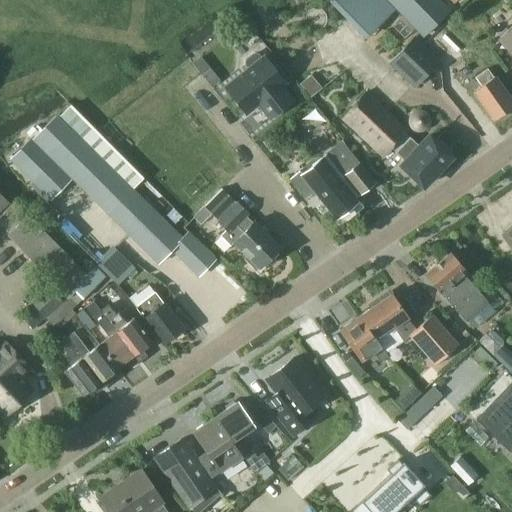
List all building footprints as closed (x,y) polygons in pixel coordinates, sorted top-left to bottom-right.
[(386,0),(396,10),(423,37),(450,11),(440,1),(438,0),(386,0)] [(511,53),(511,24),(497,38),(511,53)] [(415,36),(389,64),(414,88),(440,62),(415,36)] [(247,67),(224,85),(247,114),(258,105),(269,119),(294,99),(283,85),(286,83),(263,55),(260,57),(257,53),(253,53),(245,58),(244,63),(247,67)] [(493,76),(487,68),(475,76),(480,85),(472,91),(492,119),(495,117),(496,119),(503,114),(502,112),(511,105),(511,101),(494,75),(493,76)] [(417,144),(406,133),(409,130),(366,90),(340,119),(383,159),(393,147),(404,157),(399,163),(423,186),(452,155),(428,132),(417,144)] [(56,114),(31,139),(55,161),(72,178),(73,179),(73,180),(158,263),(171,250),(199,277),(215,260),(188,231),(182,237),(176,231),(164,219),(133,188),(142,179),(69,106),(60,115),(58,113),(56,115),(56,114)] [(31,139),(11,160),(33,183),(55,161),(31,139)] [(304,198),(314,191),(336,219),(358,201),(356,198),(358,195),(375,182),(342,139),(325,153),(301,172),(300,170),(289,179),(304,198)] [(204,206),(193,217),(201,225),(212,213),(219,220),(218,222),(225,229),(220,235),(230,246),(233,243),(246,255),(243,259),(256,271),(281,246),(255,221),(253,223),(245,216),(247,214),(221,189),(204,206)] [(0,210),(9,202),(0,192),(0,210)] [(14,201),(0,214),(0,225),(14,240),(60,289),(55,293),(47,284),(30,300),(34,305),(24,314),(35,326),(45,316),(53,326),(49,330),(56,337),(63,331),(60,328),(75,313),(72,309),(82,299),(106,276),(106,275),(92,261),(90,259),(81,268),(28,214),(28,215),(14,201)] [(511,226),(503,233),(511,243),(511,226)] [(114,247),(97,264),(117,284),(134,267),(114,247)] [(487,302),(464,274),(466,272),(450,252),(425,273),(441,294),(442,293),(465,321),(487,302)] [(155,291),(135,306),(163,343),(183,328),(155,291)] [(391,293),(356,318),(372,341),(375,339),(381,346),(386,354),(403,341),(409,336),(435,365),(457,344),(431,314),(415,328),(408,318),(391,293)] [(131,365),(138,360),(101,310),(94,300),(85,306),(108,336),(98,343),(117,367),(127,360),(131,365)] [(101,310),(138,360),(146,354),(142,348),(152,341),(133,316),(126,322),(118,312),(115,314),(108,305),(101,310)] [(356,318),(339,329),(355,352),(361,360),(364,358),(373,352),(380,361),(387,356),(386,354),(381,346),(375,339),(372,341),(356,318)] [(89,350),(74,331),(66,337),(103,386),(112,380),(108,374),(117,367),(98,343),(89,350)] [(485,334),(477,342),(511,374),(511,354),(502,345),(502,341),(493,333),(489,333),(486,335),(485,334)] [(96,392),(103,386),(66,337),(58,343),(66,352),(63,355),(70,364),(63,370),(82,394),(92,387),(96,392)] [(0,354),(0,411),(2,413),(6,411),(7,412),(31,387),(17,374),(28,363),(9,345),(0,354)] [(276,391),(265,400),(294,437),(316,420),(308,410),(325,397),(293,357),(266,378),(276,391)] [(398,397),(394,401),(401,409),(405,405),(418,393),(411,385),(398,397)] [(433,388),(401,419),(409,426),(441,396),(433,388)] [(476,417),(475,418),(510,452),(511,450),(504,444),(511,435),(511,393),(483,424),(476,417)] [(237,399),(214,415),(232,441),(243,456),(254,472),(269,462),(263,453),(258,457),(253,449),(242,434),(255,425),(237,399)] [(214,415),(191,431),(206,452),(196,459),(210,479),(233,463),(243,456),(232,441),(214,415)] [(182,438),(155,456),(191,508),(194,511),(200,511),(222,493),(215,485),(210,479),(196,459),(182,438)] [(308,447),(302,440),(295,447),(301,453),(308,447)] [(288,480),(303,466),(294,455),(278,469),(288,480)] [(390,473),(350,510),(351,511),(393,511),(412,496),(419,504),(431,494),(398,459),(386,469),(390,473)] [(108,511),(168,511),(163,504),(164,503),(142,470),(100,498),(108,511)]
